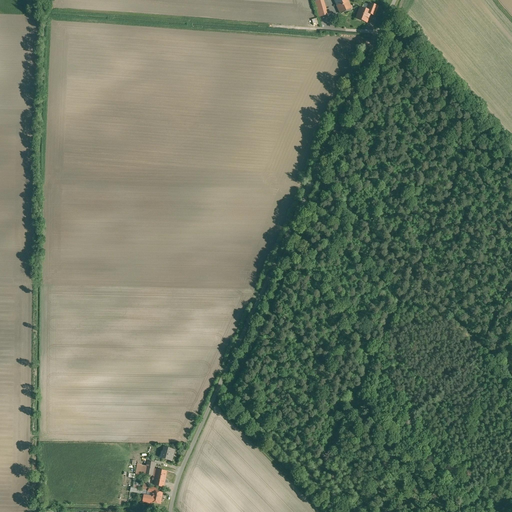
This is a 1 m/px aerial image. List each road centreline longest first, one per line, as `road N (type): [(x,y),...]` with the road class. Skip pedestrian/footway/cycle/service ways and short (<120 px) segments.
road 1 (unclassified): [(394,0),(175,481),(169,511)]
road 2 (track): [(216,392),(230,395),(328,189),(511,377)]
road 3 (track): [(511,169),(398,38),(328,183)]
road 4 (track): [(268,313),(463,511)]
